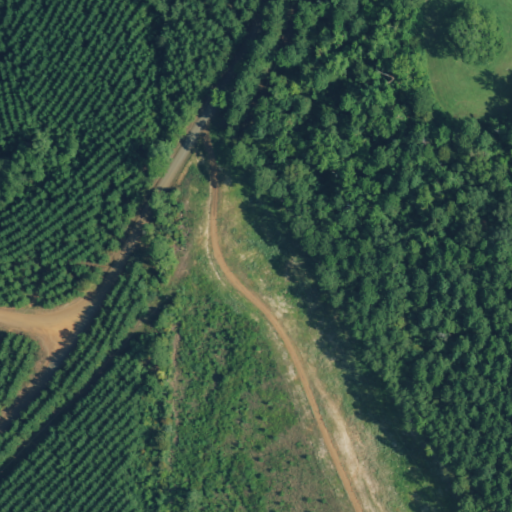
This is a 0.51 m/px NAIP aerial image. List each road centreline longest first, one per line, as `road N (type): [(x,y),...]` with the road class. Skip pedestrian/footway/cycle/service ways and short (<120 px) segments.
road 1 (residential): [(72,341),(112,321),(172,251),(286,40),(297,0)]
road 2 (residential): [(356,511),(351,466),(332,416),(237,316),(212,256),(172,251)]
road 3 (residential): [(0,472),(68,401),(72,341)]
